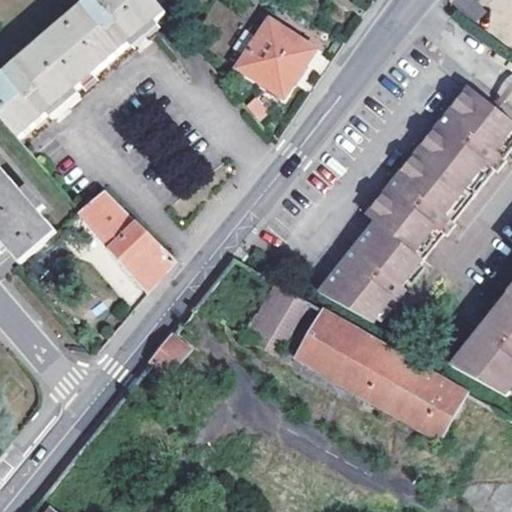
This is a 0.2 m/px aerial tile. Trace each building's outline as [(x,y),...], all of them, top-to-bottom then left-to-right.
[(0,0),(0,77),(90,0),(0,0)] [(167,13),(156,0),(90,0),(0,77),(0,115),(20,139),(57,107),(139,37),(167,13)] [(475,0),(451,0),(475,23),(487,10),(475,0)] [(240,67),(285,96),(315,51),(272,21),(240,67)] [(320,295),(376,326),(395,303),(398,306),(407,295),(404,292),(446,240),(449,242),(458,229),(456,228),(498,177),(500,180),(511,167),(508,165),(511,160),(511,122),(471,89),(462,100),(431,138),(410,165),(380,201),(368,217),(377,225),(348,260),(320,295)] [(249,107),(262,123),(271,116),(257,100),(249,107)] [(0,239),(22,266),(59,234),(42,213),(48,208),(31,188),(24,193),(0,165),(0,239)] [(111,189),(83,212),(151,291),(176,264),(162,247),(111,189)] [(249,326),(284,346),(309,304),(273,283),(249,326)] [(511,300),(455,371),(508,402),(511,397),(511,300)] [(316,308),(290,355),(427,435),(455,388),(316,308)] [(161,355),(179,368),(192,351),(175,337),(161,355)]
